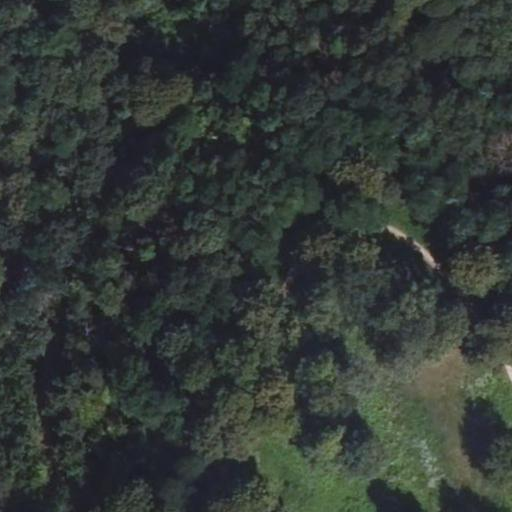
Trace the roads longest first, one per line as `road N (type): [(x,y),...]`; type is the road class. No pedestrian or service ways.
road 1 (track): [(511,386),(468,308),(432,268),(372,225),(337,228),(306,247),(278,291),(240,387),(225,437),(228,511)]
road 2 (track): [(78,511),(0,285)]
